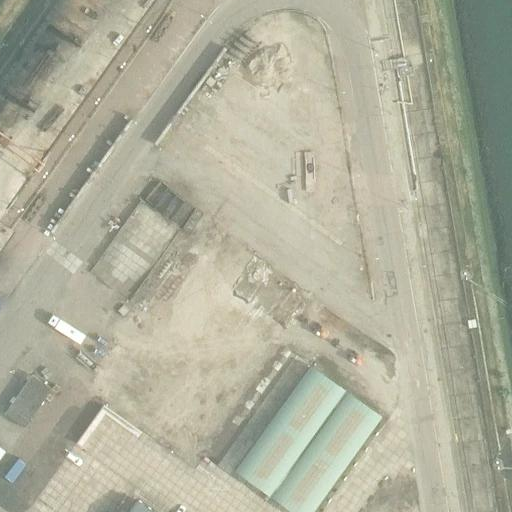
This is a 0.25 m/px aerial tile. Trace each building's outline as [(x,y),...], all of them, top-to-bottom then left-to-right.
[(58,41),(71,53),(88,35),(72,20),(61,32),(64,35),(58,41)] [(88,340),(70,374),(92,386),(110,351),(88,340)] [(310,366),(234,472),(290,511),(311,511),(380,416),(310,366)] [(24,428),(50,390),(31,377),(5,415),(24,428)] [(155,511),(139,501),(130,511),(155,511)]
